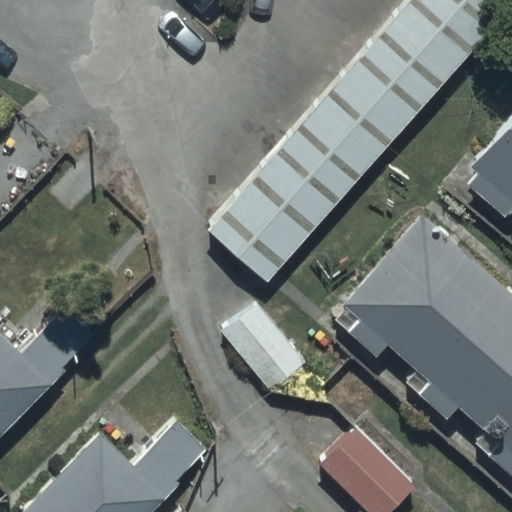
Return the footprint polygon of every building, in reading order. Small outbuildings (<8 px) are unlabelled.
[(511,0),(403,0),(204,224),(264,278),(511,0)] [(511,106),(464,164),(471,170),(461,182),(502,217),(511,205),(511,204),(511,106)] [(511,291),(418,208),(335,301),(339,305),(328,318),(372,357),(384,344),(411,368),(400,380),(442,417),(453,404),(481,428),(469,441),(511,478),(511,476),(511,291)] [(255,300),(219,328),(267,387),(302,358),(255,300)] [(0,424),(88,332),(59,303),(16,349),(0,334),(0,424)] [(140,511),(201,449),(169,418),(127,462),(94,431),(16,511),(140,511)] [(380,511),(411,482),(354,424),(317,461),(367,511),(380,511)]
